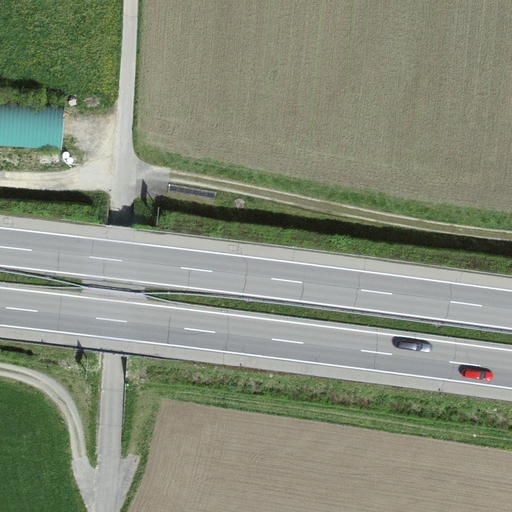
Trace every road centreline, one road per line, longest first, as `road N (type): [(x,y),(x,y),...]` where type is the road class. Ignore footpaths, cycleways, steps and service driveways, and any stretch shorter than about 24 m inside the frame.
road 1 (motorway): [(511,311),(0,248)]
road 2 (motorway): [(0,309),(511,372)]
road 3 (unclassified): [(112,511),(131,0)]
road 4 (track): [(511,443),(162,398),(113,502)]
road 5 (track): [(511,236),(121,174)]
road 6 (track): [(0,372),(57,391),(70,408),(90,487),(113,502)]
road 7 (track): [(0,182),(77,186),(121,174)]
